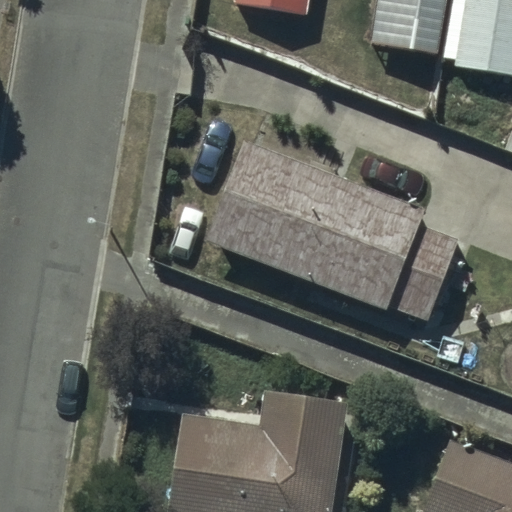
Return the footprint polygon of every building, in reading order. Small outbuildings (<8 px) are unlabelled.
[(311,0),(235,0),(235,4),(309,15),(311,0)] [(449,0),(378,0),(371,43),(440,55),(449,0)] [(511,0),(454,0),(449,28),(461,31),(455,67),(511,75),(511,0)] [(428,320),(459,240),(423,226),(429,213),(248,141),(205,240),(387,311),(390,305),(428,320)] [(281,426),(184,414),(169,511),(330,511),(343,406),(285,399),(281,426)] [(511,511),(511,463),(452,441),(424,511),(511,511)]
